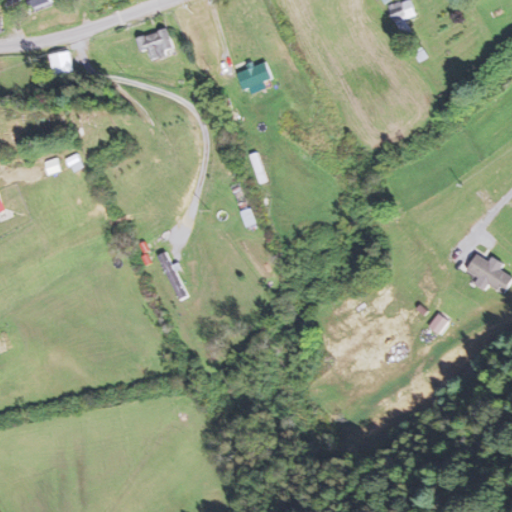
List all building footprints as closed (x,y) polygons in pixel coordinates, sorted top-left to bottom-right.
[(51,0),(29,0),(33,12),(53,7),(51,0)] [(404,35),(412,30),(407,20),(419,14),(410,0),(402,0),(389,8),(404,35)] [(153,63),(176,53),(164,27),(141,38),(153,63)] [(274,79),(266,60),(239,72),(247,90),(274,79)] [(159,256),(183,300),(190,295),(166,252),(159,256)] [(511,282),(511,275),(479,253),(468,269),(504,294),(511,282)]
